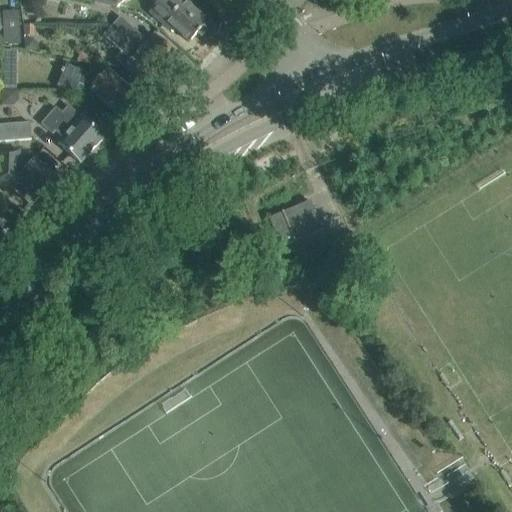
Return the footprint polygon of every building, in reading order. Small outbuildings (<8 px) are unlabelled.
[(21,0),(20,27),(34,27),(34,0),(21,0)] [(97,0),(94,3),(115,9),(124,0),(97,0)] [(173,29),(173,30),(188,43),(206,23),(182,2),(173,13),(159,1),(149,13),(170,32),(173,29)] [(19,45),(18,14),(0,14),(2,46),(19,45)] [(111,27),(162,73),(176,56),(153,36),(147,43),(119,18),(111,27)] [(34,27),(20,27),(20,36),(33,37),(34,27)] [(162,73),(111,27),(103,36),(121,53),(114,60),(124,69),(147,89),(162,73)] [(32,40),(25,40),(24,52),(37,52),(37,46),(32,40)] [(4,53),(3,74),(16,75),(17,53),(4,53)] [(100,86),(82,79),(84,73),(73,68),(65,68),(57,88),(63,90),(97,105),(100,100),(121,119),(138,99),(117,80),(108,76),(100,86)] [(57,145),(65,151),(80,165),(103,138),(89,125),(81,118),(80,118),(68,107),(61,114),(55,108),(40,125),(52,135),(55,132),(62,138),(57,145)] [(0,125),(0,142),(31,140),(30,123),(0,125)] [(8,188),(22,199),(31,207),(41,196),(47,201),(63,184),(48,170),(34,159),(27,167),(19,160),(20,154),(0,152),(0,185),(6,191),(8,188)] [(280,249),(322,231),(310,202),(268,219),(280,249)] [(0,254),(14,239),(0,226),(0,254)]
